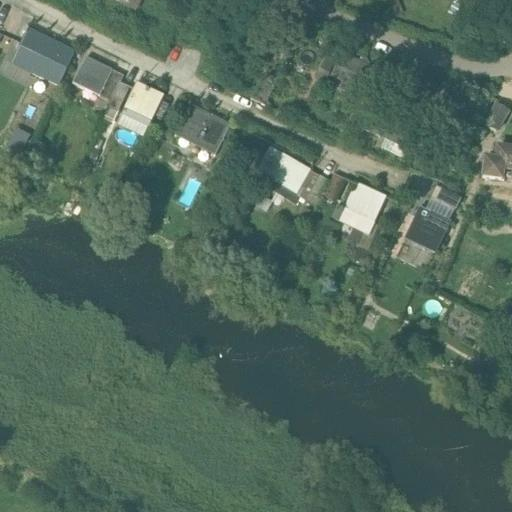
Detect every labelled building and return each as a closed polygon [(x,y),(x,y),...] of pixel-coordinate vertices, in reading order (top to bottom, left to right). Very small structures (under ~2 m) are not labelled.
[(111,0),(133,12),(139,0),(111,0)] [(0,16),(0,44),(11,22),(0,16)] [(288,26),(270,16),(262,34),(279,44),(288,26)] [(74,53),(34,33),(28,30),(25,29),(23,34),(25,34),(17,52),(18,53),(20,49),(29,53),(50,64),(46,71),(47,71),(49,67),(64,74),(74,53)] [(328,55),(296,38),(285,59),(317,76),(328,55)] [(372,72),(339,56),(329,77),(343,84),(341,88),(359,97),(365,86),(367,86),(367,85),(366,84),(372,72)] [(112,72),(85,59),(72,85),(99,98),(112,72)] [(112,73),(99,98),(110,103),(119,84),(122,78),(112,73)] [(277,82),(263,75),(251,100),(250,101),(264,108),(277,82)] [(163,96),(136,83),(127,103),(122,114),(149,127),(163,96)] [(119,84),(109,108),(118,112),(129,88),(119,84)] [(395,111),(372,101),(360,130),(396,147),(401,134),(402,135),(403,134),(402,134),(402,133),(388,127),(395,111)] [(230,127),(190,107),(174,138),(176,138),(180,129),(201,140),(200,140),(203,142),(205,138),(221,145),(230,127)] [(497,107),(485,128),(496,134),(507,113),(497,107)] [(221,145),(205,138),(203,142),(200,140),(201,140),(180,129),(176,138),(215,157),(221,145)] [(511,151),(497,149),(496,162),(485,160),(482,180),(501,183),(503,172),(511,173),(511,151)] [(270,150),(257,171),(275,181),(287,160),(270,150)] [(315,176),(287,160),(275,181),(269,192),(295,207),(299,200),(300,201),(315,176)] [(345,181),(334,176),(323,198),(335,204),(345,181)] [(319,177),(309,196),(318,201),(329,183),(319,177)] [(386,199),(355,185),(343,211),(339,209),(338,211),(337,211),(336,212),(337,213),(337,214),(333,221),(352,230),(365,236),(363,235),(367,228),(371,230),(373,226),(374,226),(377,219),(386,199)] [(459,200),(436,189),(430,201),(454,212),(459,200)] [(448,225),(420,211),(408,236),(435,249),(448,225)]
